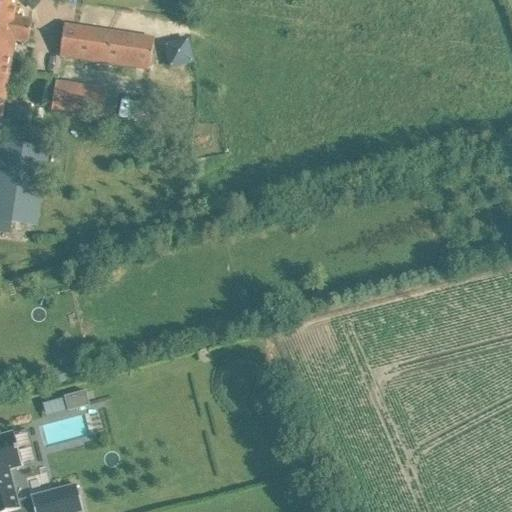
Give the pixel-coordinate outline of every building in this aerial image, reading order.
[(0,0),(0,54),(12,57),(14,40),(28,42),(32,21),(13,18),(16,0),(0,0)] [(68,24),(63,55),(153,68),(157,36),(68,24)] [(188,43),(167,48),(171,69),(192,64),(188,43)] [(0,119),(1,120),(4,100),(5,100),(12,57),(0,54),(0,119)] [(108,88),(57,80),(52,110),(104,118),(108,88)] [(0,140),(0,213),(36,218),(47,147),(0,140)] [(84,392),(65,398),(68,411),(87,405),(84,392)] [(0,511),(12,511),(19,510),(9,470),(22,467),(13,433),(0,436),(0,511)] [(31,497),(35,511),(79,511),(84,511),(77,484),(31,497)]
